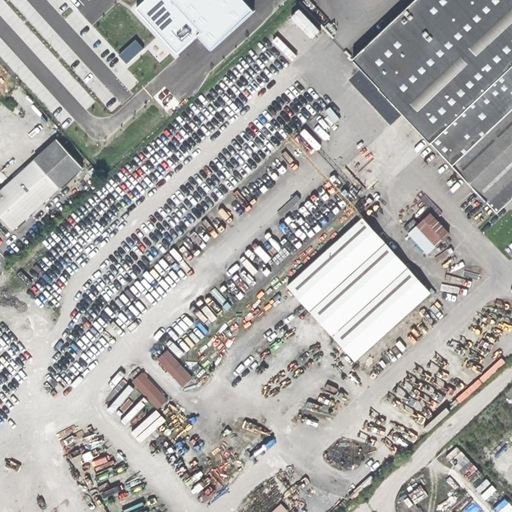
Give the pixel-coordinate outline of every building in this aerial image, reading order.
[(511,0),(415,0),(353,60),(380,89),(379,89),(431,145),(431,144),(497,213),(511,199),(511,0)] [(0,216),(13,230),(83,167),(57,139),(0,191),(0,216)] [(435,246),(447,233),(429,214),(416,226),(435,246)] [(410,232),(419,223),(414,218),(405,227),(410,232)] [(354,361),(429,293),(361,219),(287,287),(354,361)] [(428,252),(435,246),(416,226),(410,232),(428,252)] [(168,351),(158,360),(182,386),(192,377),(168,351)] [(143,373),(133,382),(157,409),(167,400),(143,373)] [(511,511),(511,502),(510,501),(497,511),(511,511)] [(290,511),(285,503),(272,511),(290,511)]
